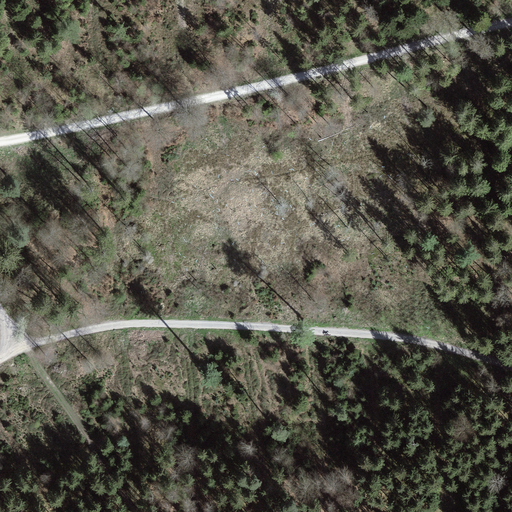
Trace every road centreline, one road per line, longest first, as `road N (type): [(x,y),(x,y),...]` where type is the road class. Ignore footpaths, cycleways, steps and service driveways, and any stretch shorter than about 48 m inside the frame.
road 1 (track): [(0,139),(511,24)]
road 2 (track): [(23,346),(121,324),(351,329),(447,345),(511,367)]
road 3 (track): [(23,346),(128,511)]
